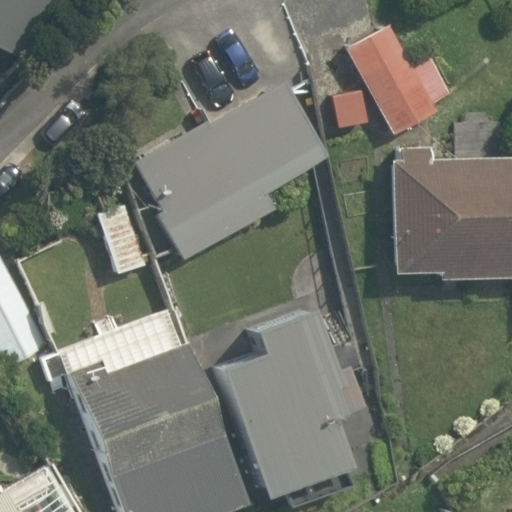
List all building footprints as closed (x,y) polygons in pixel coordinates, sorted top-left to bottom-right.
[(0,0),(0,49),(35,65),(62,0),(0,0)] [(399,20),(342,51),(387,136),(445,105),(399,20)] [(270,199),(332,165),(289,85),(140,165),(190,258),(277,212),(270,199)] [(511,155),(402,153),(400,279),(511,280),(511,155)] [(134,209),(101,218),(116,275),(149,266),(134,209)] [(0,363),(47,340),(0,247),(0,363)] [(250,355),(205,374),(261,511),(354,472),(334,424),(366,411),(324,310),(245,343),(250,355)] [(179,312),(54,363),(114,511),(257,511),(261,511),(205,374),(179,312)] [(0,511),(20,511),(9,493),(0,498),(0,511)]
